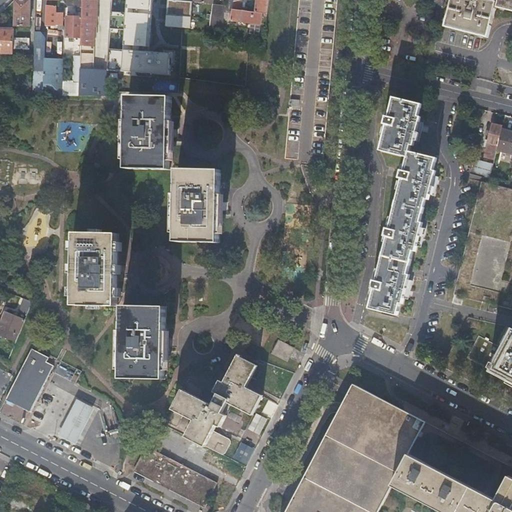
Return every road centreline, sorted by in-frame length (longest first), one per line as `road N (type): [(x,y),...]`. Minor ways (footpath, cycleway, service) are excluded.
road 1 (residential): [(336,331),(349,70)]
road 2 (residential): [(336,331),(243,511)]
road 3 (residential): [(511,424),(336,331)]
road 4 (secondary): [(148,511),(0,435)]
road 5 (residential): [(511,107),(349,70)]
